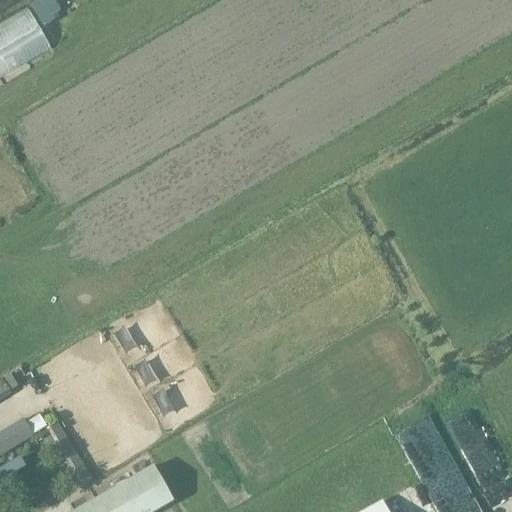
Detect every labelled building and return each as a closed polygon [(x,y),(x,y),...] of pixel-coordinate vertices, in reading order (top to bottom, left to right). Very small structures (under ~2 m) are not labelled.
[(18,12),(0,20),(0,69),(38,52),(18,12)] [(0,380),(0,397),(9,392),(1,379),(0,380)] [(0,438),(0,457),(34,436),(26,423),(25,423),(0,438)] [(73,511),(157,511),(174,503),(153,467),(73,511)] [(511,511),(511,502),(494,468),(469,480),(485,511),(511,511)]
